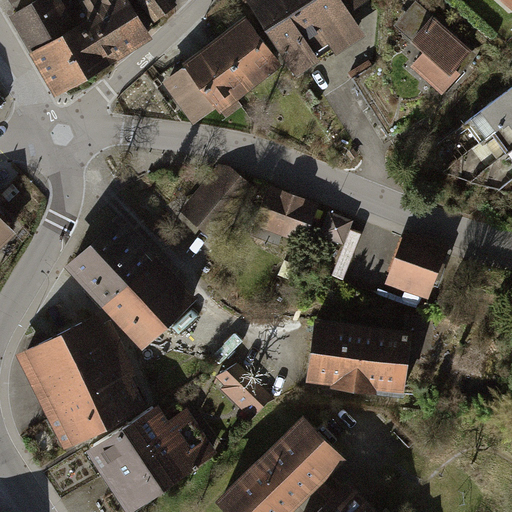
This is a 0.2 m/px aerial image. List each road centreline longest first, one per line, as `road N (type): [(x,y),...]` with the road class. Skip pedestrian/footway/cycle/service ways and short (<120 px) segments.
road 1 (unclassified): [(54,136),(128,132),(229,145),(511,245)]
road 2 (residential): [(54,136),(204,0)]
